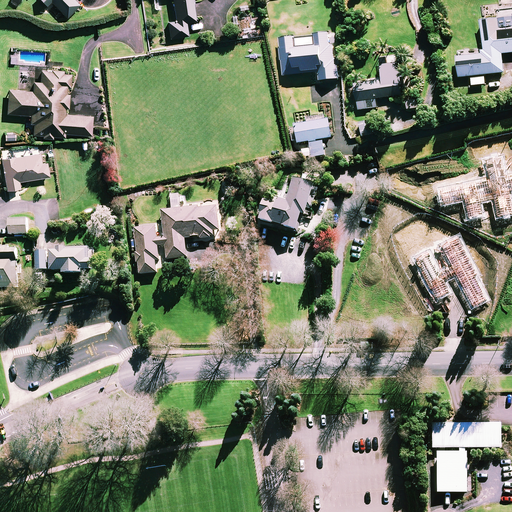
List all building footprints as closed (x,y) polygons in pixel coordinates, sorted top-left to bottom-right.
[(41,0),(47,5),(51,1),(67,17),(80,5),(75,0),(41,0)] [(173,0),(176,21),(169,22),(171,38),(189,36),(187,22),(197,20),(193,0),(173,0)] [(503,53),(511,51),(511,8),(497,10),(498,18),(482,20),(483,31),(484,40),(485,51),(458,54),(460,77),(472,76),(473,85),(486,84),(485,74),(505,72),(503,53)] [(315,33),(315,37),(296,39),(296,37),(282,38),(284,75),(304,74),(304,70),(320,69),(321,80),(340,78),(339,56),(334,57),(333,45),(330,46),(329,32),(315,33)] [(35,115),(33,134),(43,135),(42,137),(54,138),(54,136),(65,137),(65,133),(70,133),(82,134),(92,135),(93,115),(65,114),(66,107),(69,108),(72,69),(63,69),(64,63),(50,62),(49,68),(36,67),(35,78),(18,77),(18,89),(9,89),(8,113),(35,115)] [(377,98),(402,95),(402,90),(404,90),(402,77),(409,76),(407,62),(381,65),(383,79),(355,83),(359,110),(378,107),(377,98)] [(419,108),(419,100),(408,100),(409,108),(419,108)] [(295,130),(291,131),(293,141),(297,141),(297,144),(309,142),(310,148),(302,149),(303,158),(325,155),(322,140),(331,138),(328,120),(295,125),(295,130)] [(373,122),(361,124),(362,133),(375,130),(373,122)] [(14,156),(13,153),(6,154),(6,158),(2,158),(7,190),(21,188),(20,181),(49,176),(47,162),(42,162),(40,146),(30,148),(31,154),(14,156)] [(319,187),(313,186),(314,183),(294,178),(287,202),(278,199),(277,203),(264,200),(259,220),(297,230),(302,213),(306,214),(307,209),(313,210),(319,187)] [(183,193),(171,194),(172,203),(183,203),(183,193)] [(27,201),(27,213),(34,213),(34,233),(49,233),(49,220),(58,220),(58,201),(27,201)] [(200,237),(200,239),(212,238),(212,236),(214,236),(213,231),(221,230),(218,205),(193,208),(172,210),(163,211),(165,222),(166,237),(158,238),(157,226),(136,228),(137,240),(132,241),(133,247),(137,246),(140,274),(158,272),(157,260),(160,260),(159,246),(167,245),(168,259),(188,257),(186,238),(200,237)] [(28,235),(28,219),(10,219),(11,236),(28,235)] [(0,287),(19,288),(19,273),(21,273),(21,266),(19,266),(19,247),(0,246),(0,287)] [(51,252),(36,251),(35,269),(49,269),(49,263),(53,263),(52,270),(64,271),(64,272),(84,273),(84,269),(91,270),(92,259),(89,259),(90,249),(58,248),(58,250),(51,250),(51,252)] [(502,423),(432,424),(433,449),(460,448),(460,451),(437,451),(438,493),(468,492),(468,451),(466,451),(466,448),(502,448),(502,423)]
